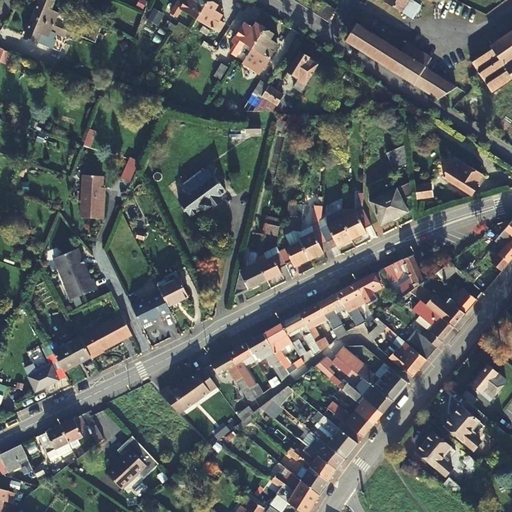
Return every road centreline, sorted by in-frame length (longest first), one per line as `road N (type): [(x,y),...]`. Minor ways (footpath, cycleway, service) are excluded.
road 1 (tertiary): [(0,440),(420,233),(511,203)]
road 2 (residential): [(511,154),(270,0)]
road 3 (tertiary): [(341,495),(511,282)]
